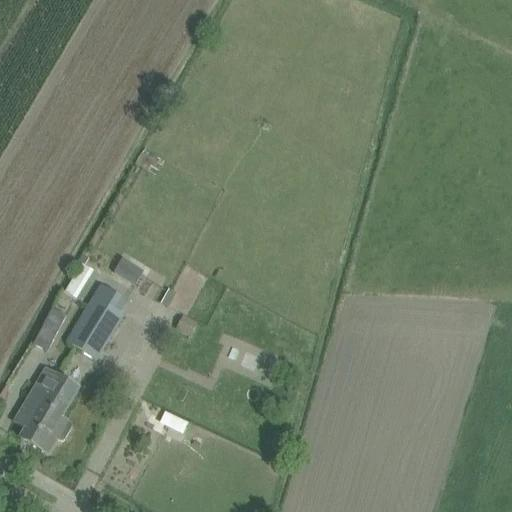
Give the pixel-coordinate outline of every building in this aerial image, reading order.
[(122,260),(113,274),(135,287),(143,272),(122,260)] [(101,287),(92,301),(91,301),(64,345),(93,363),(120,318),(119,318),(128,303),(101,287)] [(48,353),(67,320),(54,312),(34,345),(48,353)] [(14,424),(26,431),(27,428),(34,432),(47,411),(39,407),(56,378),(45,372),(14,424)] [(48,457),(58,440),(61,442),(65,441),(72,430),(72,426),(61,420),(78,391),(56,378),(39,407),(47,411),(34,432),(27,428),(26,431),(20,440),(48,457)]
